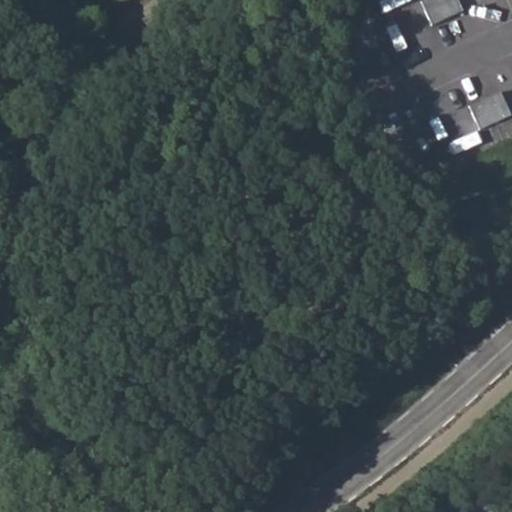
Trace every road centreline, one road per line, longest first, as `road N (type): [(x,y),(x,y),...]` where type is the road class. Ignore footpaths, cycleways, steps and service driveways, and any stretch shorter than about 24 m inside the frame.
road 1 (unclassified): [(145,0),(105,25),(43,136),(10,243),(0,310)]
road 2 (tertiary): [(511,337),(401,440),(300,511)]
road 3 (residential): [(398,83),(511,30)]
